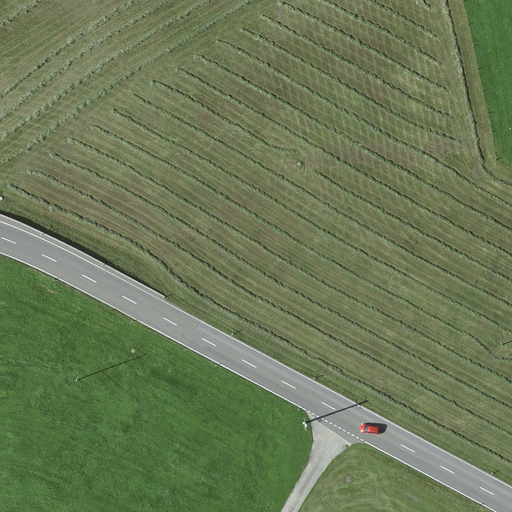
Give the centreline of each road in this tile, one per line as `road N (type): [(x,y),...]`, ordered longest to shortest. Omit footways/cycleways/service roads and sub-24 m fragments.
road 1 (secondary): [(0,239),(346,416)]
road 2 (secondary): [(346,416),(511,505)]
